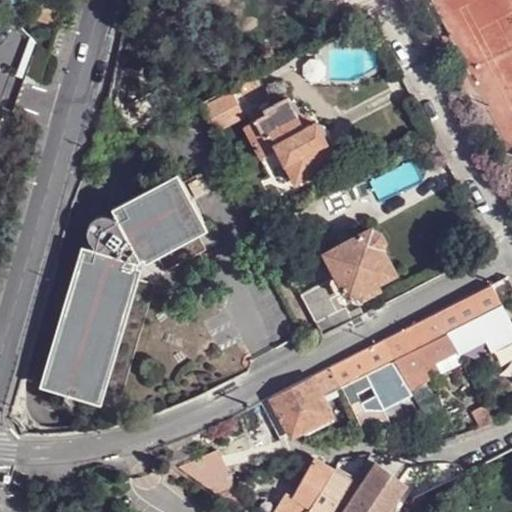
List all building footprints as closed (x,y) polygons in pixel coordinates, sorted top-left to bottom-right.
[(65,0),(41,0),(36,17),(58,24),(65,0)] [(431,15),(415,23),(426,45),(441,36),(431,15)] [(132,47),(124,77),(139,81),(146,50),(132,47)] [(257,74),(234,86),(239,94),(244,92),(244,93),(262,83),(257,74)] [(163,115),(145,87),(120,104),(137,131),(163,115)] [(207,100),(201,103),(217,131),(244,117),(231,94),(209,105),(207,100)] [(293,177),(296,183),(314,173),(318,178),(339,167),(327,144),(328,143),(326,140),(318,124),(316,122),(314,123),(306,128),(300,118),(289,97),(280,102),(279,101),(274,104),(274,105),(251,118),(253,122),(245,127),(263,159),(273,154),(279,150),(293,177)] [(308,114),(300,118),(306,128),(314,123),(308,115),(308,114)] [(42,386),(119,409),(156,285),(127,275),(131,259),(137,252),(151,245),(166,271),(217,244),(178,172),(113,209),(117,217),(115,218),(112,216),(105,214),(97,217),(91,222),(88,230),(89,238),(94,245),(93,249),(83,246),(42,386)] [(198,179),(188,184),(195,197),(204,191),(198,179)] [(330,317),(336,329),(354,319),(348,307),(339,311),(333,299),(348,293),(351,298),(361,292),(364,299),(382,291),(378,283),(397,272),(384,248),(385,248),(387,240),(383,233),(374,231),(373,229),(327,253),(339,275),(303,293),(319,322),(330,317)] [(272,395),(293,434),(305,429),(310,427),(333,415),(324,397),(451,332),(487,314),(504,305),(498,294),(496,290),(492,283),(272,395)] [(505,290),(498,294),(504,305),(506,303),(511,300),(506,290),(505,290)] [(511,314),(506,303),(504,305),(487,314),(451,332),(462,355),(485,344),(479,332),(511,314)] [(262,400),(282,440),(293,434),(272,395),(262,400)] [(179,467),(199,458),(189,434),(152,449),(168,460),(179,467)] [(216,492),(233,485),(218,449),(199,458),(179,467),(195,477),(207,486),(216,492)] [(390,511),(408,485),(376,462),(342,511),(333,511),(353,479),(315,458),(294,496),(287,492),(275,511),(390,511)] [(43,491),(50,466),(25,464),(25,461),(22,462),(22,465),(15,465),(9,491),(8,491),(43,491)] [(191,484),(203,492),(207,486),(195,477),(191,484)] [(239,508),(244,499),(233,485),(216,492),(239,508)] [(239,508),(244,511),(251,511),(254,507),(244,499),(239,508)]
